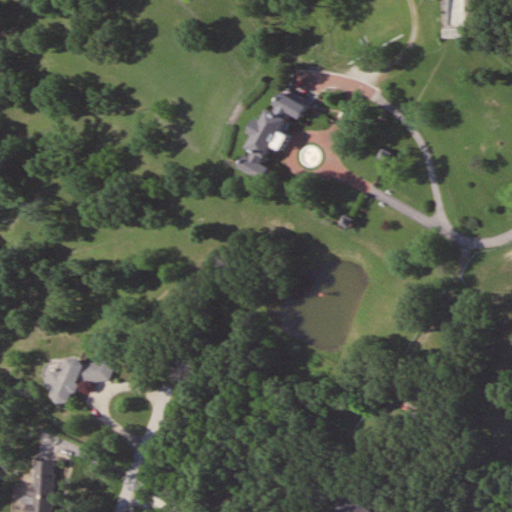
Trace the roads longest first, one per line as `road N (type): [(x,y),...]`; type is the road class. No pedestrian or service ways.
road 1 (residential): [(511,226),(501,235),(464,236),(439,217),(423,141),(375,77),(418,27),(410,0)]
road 2 (residential): [(314,441),(359,422),(437,304),(464,236)]
road 3 (residential): [(117,511),(123,499),(169,502),(314,441)]
